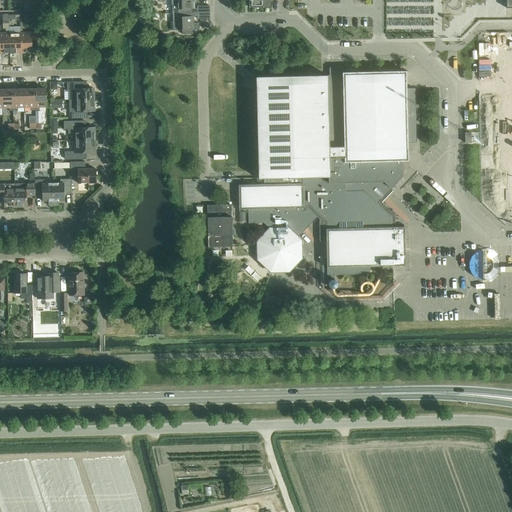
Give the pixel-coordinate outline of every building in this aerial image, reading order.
[(198,0),(168,0),(169,5),(172,5),(172,13),(210,12),(210,6),(197,6),(197,8),(193,8),(193,2),(198,2),(198,0)] [(210,12),(172,13),(173,21),(169,21),(169,30),(199,30),(199,23),(193,23),(193,17),(197,17),(197,19),(210,19),(210,12)] [(41,32),(31,33),(20,33),(20,53),(32,53),(31,47),(41,46),(41,32)] [(0,33),(0,53),(9,53),(9,33),(0,33)] [(9,33),(9,53),(20,53),(20,33),(9,33)] [(370,266),(393,266),(404,265),(404,267),(405,267),(404,225),(403,225),(403,227),(395,227),(395,213),(392,210),(391,211),(379,200),(401,176),(400,161),(409,161),(409,160),(408,160),(407,143),(416,143),(415,88),(406,88),(406,72),(407,72),(407,71),(343,72),(342,67),(329,68),(329,75),(254,77),(255,77),(258,178),(256,178),(263,178),(263,184),(239,185),(239,183),(238,183),(239,211),(239,209),(248,209),(248,223),(263,223),(271,230),(257,241),(257,259),(270,272),(288,271),(301,258),(301,240),(297,237),(316,216),(320,220),(319,221),(319,242),(326,241),(327,277),(327,275),(330,275),(330,279),(327,282),(327,286),(330,288),(334,288),(337,285),(337,281),(334,279),(334,275),(362,274),(370,266)] [(69,100),(76,100),(94,100),(94,89),(86,89),(86,82),(67,83),(67,90),(69,90),(69,100)] [(12,89),(2,90),(2,108),(9,108),(9,111),(13,111),(12,89)] [(23,89),(12,89),(13,111),(18,111),(18,108),(24,108),(23,89)] [(34,89),(23,89),(24,108),(31,107),(31,111),(35,110),(34,89)] [(45,89),(34,89),(35,110),(39,110),(39,107),(46,107),(45,89)] [(94,111),(94,100),(76,100),(76,111),(72,111),(72,118),(87,118),(87,111),(94,111)] [(74,129),(75,140),(95,140),(94,128),(85,128),(85,121),(64,122),(64,129),(74,129)] [(95,152),(95,140),(75,140),(75,152),(65,152),(65,159),(86,159),(86,152),(95,152)] [(78,183),(96,183),(95,169),(85,169),(85,162),(70,162),(70,178),(78,177),(78,183)] [(64,194),(71,194),(71,179),(60,179),(60,183),(52,183),(53,206),(57,206),(58,205),(58,201),(64,201),(64,194)] [(50,206),(53,206),(52,183),(45,183),(45,180),(35,180),(35,192),(42,192),(42,201),(49,201),(49,205),(50,206)] [(32,183),(25,184),(15,184),(15,207),(26,207),(26,196),(32,195),(32,183)] [(4,208),(15,207),(15,184),(0,184),(0,196),(4,196),(4,208)] [(231,204),(207,205),(208,247),(232,247),(231,204)] [(69,295),(84,295),(83,272),(68,273),(69,295)] [(53,292),(59,292),(59,273),(46,273),(46,274),(47,274),(47,277),(37,277),(38,299),(53,298),(53,292)] [(26,301),(32,301),(32,285),(26,285),(26,274),(14,274),(14,293),(21,293),(21,299),(26,298),(26,301)] [(209,293),(203,298),(206,301),(212,297),(209,293)]
